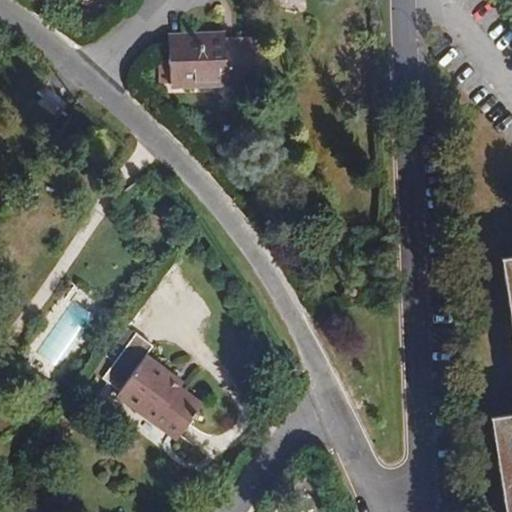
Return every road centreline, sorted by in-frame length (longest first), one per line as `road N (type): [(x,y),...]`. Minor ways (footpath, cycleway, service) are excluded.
road 1 (residential): [(333,402),(245,247),(157,138),(0,9)]
road 2 (residential): [(417,511),(415,150),(402,0)]
road 3 (residential): [(333,402),(255,468),(225,511)]
road 4 (residential): [(430,0),(511,88)]
